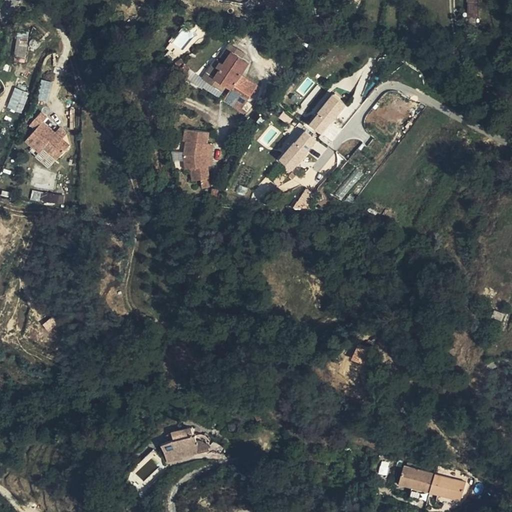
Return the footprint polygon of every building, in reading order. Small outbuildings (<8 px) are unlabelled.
[(469,6),(468,11),(473,12),(474,0),(465,0),(464,5),(469,6)] [(29,32),(20,31),(16,58),(25,59),(29,32)] [(249,63),(242,58),(235,53),(238,49),(231,44),(219,61),(217,59),(204,78),(224,92),(227,87),(231,90),(232,89),(240,94),(242,91),(250,97),(257,87),(240,75),(249,63)] [(235,53),(242,58),(245,53),(238,49),(235,53)] [(182,67),(177,63),(171,70),(177,74),(182,67)] [(49,101),(50,81),(40,81),(38,100),(49,101)] [(15,111),(20,113),(27,93),(10,86),(2,105),(15,111)] [(249,100),(250,97),(242,91),(240,94),(249,100)] [(236,109),(240,103),(228,93),(223,99),(236,109)] [(321,112),(312,123),(324,132),(333,120),(335,121),(349,105),(335,93),(320,111),(321,112)] [(0,112),(12,118),(15,111),(2,105),(0,110),(0,112)] [(45,121),(40,116),(30,127),(34,132),(24,142),(36,154),(41,149),(53,162),(65,150),(41,125),(45,121)] [(207,155),(209,143),(208,143),(209,132),(186,128),(184,139),(187,140),(185,153),(186,168),(192,168),(193,180),(201,179),(202,188),(209,187),(209,179),(209,178),(208,166),(207,155)] [(297,141),(282,159),(295,169),(310,152),(309,151),(318,140),(307,130),(298,142),(297,141)] [(62,205),(64,195),(32,188),(29,201),(44,205),(45,201),(62,205)] [(42,324),(48,333),(58,326),(52,317),(42,324)] [(366,361),(371,347),(359,342),(353,356),(366,361)] [(253,413),(256,418),(262,414),(260,409),(253,413)] [(194,434),(192,425),(172,431),(172,432),(166,435),(167,438),(173,436),(174,439),(161,443),(168,463),(178,460),(181,456),(208,448),(207,443),(205,441),(203,440),(202,440),(197,440),(195,433),(194,434)] [(204,434),(195,433),(197,440),(202,440),(203,440),(205,441),(207,443),(209,440),(204,434)] [(275,446),(271,459),(280,461),(284,448),(275,446)] [(153,448),(132,468),(136,472),(154,456),(158,460),(161,457),(153,448)] [(460,501),(465,482),(403,464),(399,482),(411,486),(429,491),(460,501)] [(426,502),(429,491),(411,486),(408,497),(426,502)]
